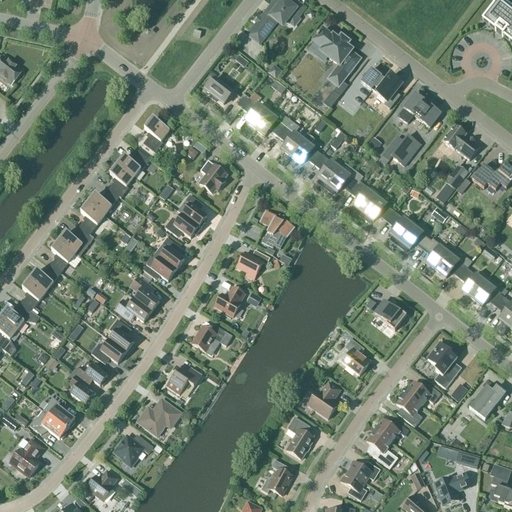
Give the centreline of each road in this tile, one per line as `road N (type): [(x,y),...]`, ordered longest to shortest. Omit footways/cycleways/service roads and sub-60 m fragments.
road 1 (residential): [(9,511),(47,490),(162,342),(255,169)]
road 2 (residential): [(152,88),(0,287)]
road 3 (residential): [(308,511),(342,443),(440,314)]
road 4 (residential): [(440,314),(255,169)]
road 5 (residential): [(452,97),(329,0)]
road 6 (unclassified): [(0,157),(85,41)]
road 7 (residential): [(252,0),(172,103)]
